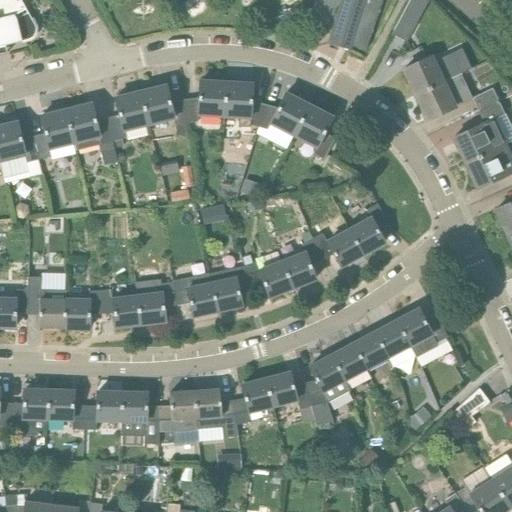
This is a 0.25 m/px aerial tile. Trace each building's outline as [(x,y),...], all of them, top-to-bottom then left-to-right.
[(0,0),(0,46),(28,40),(31,38),(34,35),(35,32),(35,28),(34,25),(20,0),(0,0)] [(340,0),(338,10),(347,13),(337,47),(350,51),(365,0),(340,0)] [(426,0),(408,0),(392,31),(406,38),(426,0)] [(415,95),(458,76),(447,53),(432,60),(431,57),(421,61),(403,70),(415,95)] [(427,121),(472,99),(460,74),(458,76),(415,95),(427,121)] [(224,117),(225,84),(199,82),(198,98),(184,100),(188,125),(197,123),(198,115),(224,117)] [(251,101),(252,85),(225,84),(224,117),(238,117),(238,127),(250,128),(250,126),(258,128),(264,105),(251,101)] [(184,100),(170,103),(166,86),(140,93),(148,125),(173,119),(175,127),(188,125),(184,100)] [(478,112),(498,103),(492,90),(473,99),(478,112)] [(123,131),(148,125),(140,93),(114,99),(118,115),(107,118),(114,149),(123,147),(121,140),(124,139),(123,131)] [(293,135),(308,106),(285,94),(277,109),(264,105),(258,128),(266,130),(269,123),(293,135)] [(507,144),(495,119),(504,115),(498,103),(478,112),(484,124),(453,138),(465,164),(507,144)] [(107,118),(95,121),(91,105),(66,111),(75,151),(98,146),(103,166),(117,163),(113,149),(114,149),(107,118)] [(324,133),(331,118),(308,106),(293,135),(317,147),(313,154),(324,160),(335,139),(324,133)] [(75,151),(66,111),(40,117),(44,134),(32,137),(38,160),(49,157),(47,149),(73,143),(75,151)] [(32,137),(21,140),(17,123),(0,127),(0,160),(24,155),(26,163),(38,160),(32,137)] [(511,155),(507,144),(465,164),(477,189),(495,180),(511,172),(511,155)] [(190,166),(182,167),(181,168),(184,187),(193,186),(190,166)] [(259,185),(243,180),(239,191),(255,196),(259,185)] [(189,199),(187,190),(169,192),(170,202),(189,199)] [(248,214),(261,211),(258,201),(246,204),(248,214)] [(507,236),(511,233),(511,202),(495,210),(507,236)] [(29,213),(27,205),(19,203),(14,208),(15,217),(23,219),(29,213)] [(377,231),(388,225),(376,204),(366,210),(371,219),(349,231),(362,255),(384,243),(377,231)] [(340,267),(362,255),(349,231),(327,242),(322,234),(311,239),(322,260),(333,255),(340,267)] [(310,266),(322,260),(311,239),(301,244),(304,254),(282,263),(292,288),(315,279),(310,266)] [(282,263),(258,271),(255,263),(245,266),(244,266),(251,288),(263,284),(268,297),(292,288),(282,263)] [(238,292),(251,288),(244,266),(209,274),(217,311),(241,306),(238,292)] [(192,317),(217,311),(209,274),(171,281),(172,282),(176,306),(189,303),(192,317)] [(64,328),(65,290),(39,289),(39,280),(28,280),(27,291),(27,314),(39,314),(39,328),(64,328)] [(176,306),(172,282),(160,284),(160,280),(135,283),(136,297),(137,297),(140,324),(165,321),(163,308),(176,306)] [(27,314),(27,291),(0,289),(0,327),(15,328),(15,314),(27,314)] [(89,301),(66,301),(66,290),(65,290),(64,328),(89,329),(89,315),(101,314),(100,291),(89,292),(89,301)] [(136,297),(112,300),(111,290),(100,291),(101,314),(113,314),(115,327),(140,324),(137,297),(136,297)] [(447,338),(435,316),(425,322),(418,310),(396,321),(408,344),(416,358),(437,347),(436,344),(447,338)] [(387,356),(408,344),(396,321),(374,333),(387,356)] [(365,367),(387,356),(374,333),(353,344),(365,367)] [(343,379),(365,367),(353,344),(331,356),(343,379)] [(349,391),(343,379),(331,356),(309,368),(315,380),(304,383),(310,408),(316,427),(332,422),(327,404),(349,391)] [(304,383),(293,385),(289,373),(265,380),(272,406),(296,399),(299,411),(310,408),(304,383)] [(248,412),(272,406),(265,380),(241,386),(244,398),(232,401),(237,425),(250,423),(248,412)] [(452,412),(465,430),(475,423),(470,417),(489,403),(478,389),(452,412)] [(47,418),(48,391),(23,390),(23,405),(11,404),(10,435),(45,437),(47,418)] [(232,401),(220,403),(219,390),(194,392),(197,431),(197,430),(221,428),(222,439),(238,437),(236,425),(237,425),(232,401)] [(84,406),(73,406),(73,392),(48,391),(47,418),(61,418),(60,430),(71,431),(71,430),(83,430),(84,406)] [(174,433),(197,431),(194,392),(169,393),(170,407),(158,407),(158,433),(174,433)] [(121,419),(122,393),(96,393),(96,406),(84,406),(83,430),(96,431),(97,419),(121,419)] [(158,407),(146,407),(147,394),(122,393),(121,419),(121,436),(143,436),(143,445),(158,445),(158,433),(158,407)] [(500,396),(504,405),(510,402),(506,394),(500,396)] [(511,421),(511,406),(510,402),(504,405),(498,408),(506,424),(511,421)] [(11,404),(0,403),(0,427),(9,428),(9,435),(10,435),(11,404)] [(430,417),(422,407),(412,416),(409,416),(411,426),(415,430),(430,417)] [(41,451),(29,451),(28,462),(41,462),(41,451)] [(376,464),(367,453),(358,461),(368,471),(376,464)] [(224,455),(224,466),(242,466),(242,454),(224,455)] [(511,465),(491,480),(509,508),(511,506),(511,458),(509,461),(511,465)] [(191,469),(181,468),(180,481),(190,482),(191,469)] [(142,469),(134,470),(135,479),(143,478),(142,469)] [(480,511),(502,511),(509,508),(491,480),(468,494),(464,488),(454,495),(465,511),(475,511),(479,509),(480,511)] [(50,511),(51,507),(25,503),(24,495),(4,497),(6,511),(50,511)] [(465,511),(454,495),(444,501),(447,508),(440,511),(465,511)] [(89,511),(90,503),(89,503),(90,501),(78,500),(77,501),(52,498),(51,507),(50,511),(89,511)] [(396,511),(393,502),(384,504),(385,511),(396,511)] [(101,511),(102,505),(90,503),(89,511),(101,511)]
